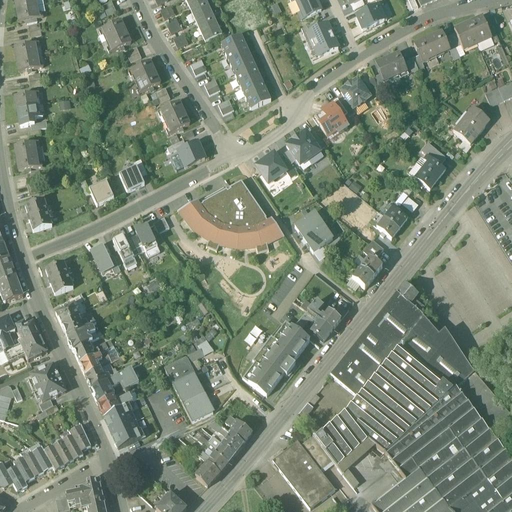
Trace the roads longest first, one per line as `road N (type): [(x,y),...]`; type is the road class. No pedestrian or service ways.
road 1 (secondary): [(201,511),(511,138)]
road 2 (residential): [(22,260),(107,464)]
road 3 (residential): [(209,169),(22,260)]
road 4 (residential): [(136,0),(217,131)]
road 5 (residential): [(491,0),(428,16),(358,57)]
